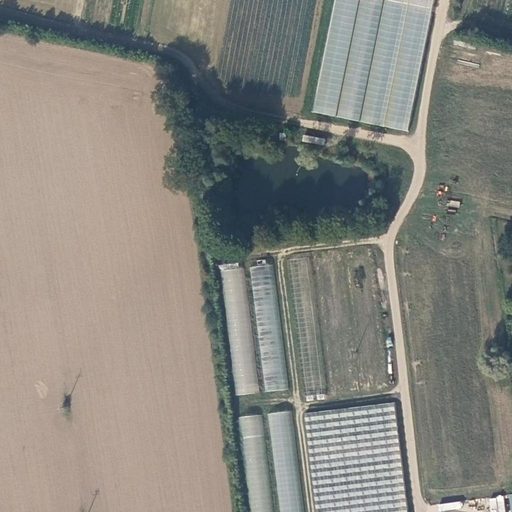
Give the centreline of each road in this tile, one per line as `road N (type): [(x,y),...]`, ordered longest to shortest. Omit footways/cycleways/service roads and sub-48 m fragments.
road 1 (track): [(447,0),(419,173),(387,239),(420,511)]
road 2 (track): [(418,147),(225,103),(174,50),(0,11)]
